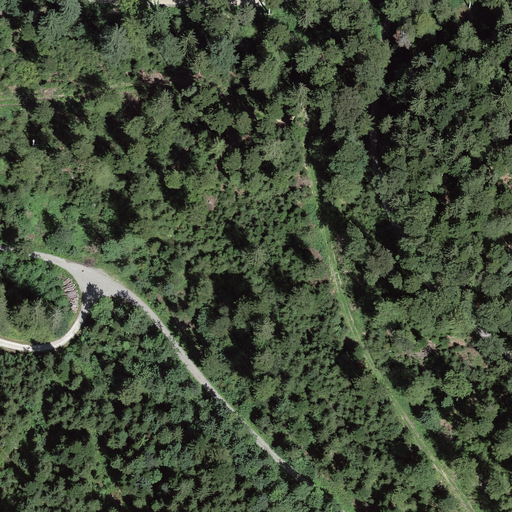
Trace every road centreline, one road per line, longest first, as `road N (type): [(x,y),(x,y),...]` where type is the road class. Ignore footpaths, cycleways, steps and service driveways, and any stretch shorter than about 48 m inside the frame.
road 1 (track): [(0,246),(133,296),(240,423),(336,511)]
road 2 (track): [(511,357),(437,297),(382,193),(372,147),(389,0)]
road 3 (track): [(97,277),(83,315),(62,339),(27,348),(0,344)]
